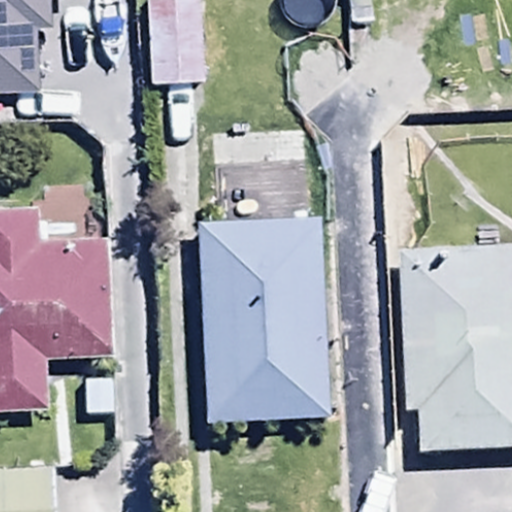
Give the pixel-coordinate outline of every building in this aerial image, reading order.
[(202,0),(142,0),(144,49),(204,47),(202,0)] [(400,45),(349,45),(351,176),(402,175),(400,45)] [(325,178),(196,183),(205,384),(334,378),(325,178)] [(0,408),(42,407),(40,359),(105,357),(101,239),(33,241),(32,208),(0,209),(0,408)] [(511,242),(394,246),(401,411),(412,411),(414,453),(511,449),(511,242)] [(47,511),(45,422),(0,423),(0,511),(47,511)]
